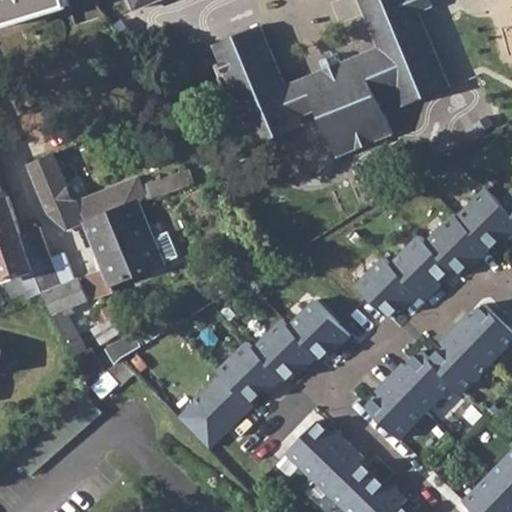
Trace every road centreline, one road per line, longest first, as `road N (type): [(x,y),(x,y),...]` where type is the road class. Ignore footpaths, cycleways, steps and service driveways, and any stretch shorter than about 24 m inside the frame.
road 1 (residential): [(498,274),(327,392)]
road 2 (residential): [(327,392),(448,511)]
